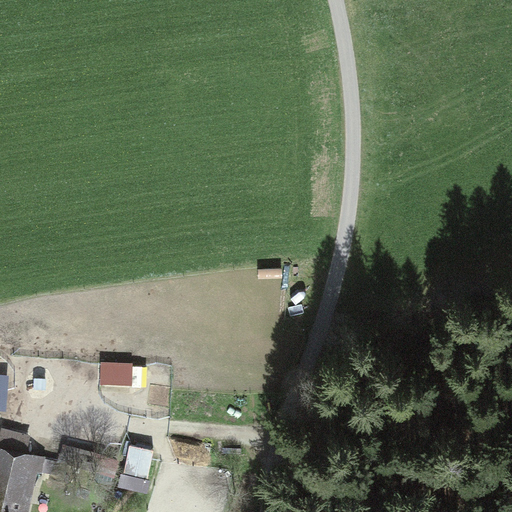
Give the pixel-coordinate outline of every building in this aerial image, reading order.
[(130,379),(131,364),(101,363),(100,378),(130,379)] [(147,385),(148,364),(134,363),(133,384),(147,385)] [(153,449),(129,444),(123,473),(147,478),(153,449)] [(118,459),(64,445),(59,466),(113,479),(118,459)] [(44,457),(0,447),(0,511),(18,511),(28,467),(41,470),(44,457)]
